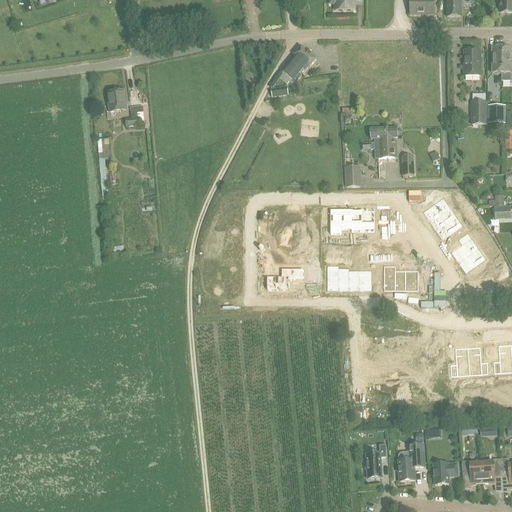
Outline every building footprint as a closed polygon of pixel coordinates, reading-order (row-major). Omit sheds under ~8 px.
[(95,0),(89,0),(84,1),(86,14),(97,13),(95,0)] [(335,11),(354,11),(353,0),(330,0),(331,4),(335,4),(335,11)] [(409,0),(410,16),(434,15),(433,0),(409,0)] [(439,0),(440,0),(441,0),(446,0),(447,18),(461,17),(460,0),(439,0)] [(511,0),(499,0),(500,14),(511,14),(511,0)] [(310,55),(307,53),(301,48),(294,56),(295,57),(282,72),(284,74),(279,79),(287,85),(292,80),(296,83),(308,68),(309,69),(316,60),(310,55)] [(492,74),(502,74),(502,48),(492,48),(492,74)] [(502,48),(502,74),(502,82),(510,82),(510,74),(511,74),(511,48),(502,48)] [(480,51),(464,52),(464,77),(481,77),(480,51)] [(271,90),(272,99),(288,97),(287,87),(271,90)] [(126,111),(126,109),(124,91),(107,94),(110,113),(115,113),(126,111)] [(487,126),(487,103),(486,103),(473,103),(471,103),(471,127),(487,126)] [(142,107),(126,109),(126,111),(127,115),(125,115),(126,129),(144,126),(142,107)] [(488,125),(505,125),(505,107),(488,107),(488,125)] [(375,144),(375,150),(375,160),(384,160),(384,146),(386,145),(385,130),(384,130),(370,130),(371,140),(375,140),(375,144)] [(384,146),(384,160),(397,159),(396,139),(397,139),(397,130),(385,130),(386,145),(384,146)] [(102,198),(108,197),(105,160),(103,160),(102,140),(98,141),(102,198)] [(414,177),(413,157),(402,158),(402,177),(414,177)] [(346,189),(361,189),(360,167),(345,168),(346,189)] [(430,224),(447,212),(439,202),(423,213),(430,224)] [(511,220),(510,208),(494,209),(495,222),(511,220)] [(341,231),(341,211),(330,211),(330,231),(341,231)] [(341,231),(352,231),(351,211),(341,211),(341,231)] [(362,231),(362,211),(351,211),(352,231),(362,231)] [(375,231),(375,211),(362,211),(362,231),(375,231)] [(430,224),(436,232),(453,221),(447,212),(430,224)] [(436,232),(442,242),(459,230),(453,221),(436,232)] [(451,254),(458,264),(475,253),(467,242),(451,254)] [(114,258),(124,257),(123,248),(113,249),(114,258)] [(458,264),(466,275),(482,263),(475,253),(458,264)] [(267,279),(267,292),(298,292),(298,291),(289,291),(289,282),(304,282),(304,271),(281,271),(281,278),(266,278),(266,279),(267,279)] [(327,292),(338,292),(338,272),(327,272),(327,292)] [(348,292),(348,272),(338,272),(338,292),(348,292)] [(348,292),(359,292),(359,272),(348,272),(348,292)] [(372,292),(372,272),(359,272),(359,292),(372,292)] [(395,292),(395,272),(384,272),(384,292),(395,292)] [(395,292),(405,292),(405,272),(395,272),(395,292)] [(418,292),(418,272),(405,272),(405,292),(418,292)] [(390,346),(368,348),(369,364),(385,362),(386,366),(402,365),(401,356),(391,356),(390,346)] [(500,369),(511,368),(511,363),(511,346),(498,346),(499,362),(493,363),(494,375),(500,374),(500,369)] [(457,372),(469,372),(468,348),(455,349),(456,365),(450,366),(451,378),(457,377),(457,372)] [(480,348),(468,348),(469,372),(481,371),(482,375),(488,375),(487,363),(481,364),(480,348)] [(386,381),(370,382),(371,382),(372,395),(395,394),(395,393),(394,393),(394,384),(408,383),(407,371),(385,373),(386,381)] [(497,428),(481,430),(481,439),(497,437),(497,428)] [(427,431),(427,440),(442,439),(441,430),(427,431)] [(408,453),(402,454),(399,455),(398,457),(398,462),(399,469),(396,472),(399,475),(400,483),(415,482),(414,469),(425,468),(424,454),(423,445),(408,446),(408,453)] [(382,479),(380,459),(387,459),(386,446),(379,447),(380,455),(366,456),(367,462),(365,462),(365,471),(367,471),(368,480),(382,479)] [(511,486),(511,465),(509,466),(509,460),(501,461),(503,489),(510,489),(510,486),(511,486)] [(482,464),(483,484),(495,484),(495,490),(503,489),(501,461),(493,461),(493,464),(482,464)] [(471,485),(483,484),(482,464),(470,465),(470,463),(462,463),(463,476),(470,475),(471,485)] [(448,465),(434,466),(435,486),(449,485),(448,479),(458,478),(457,465),(448,466),(448,465)]
